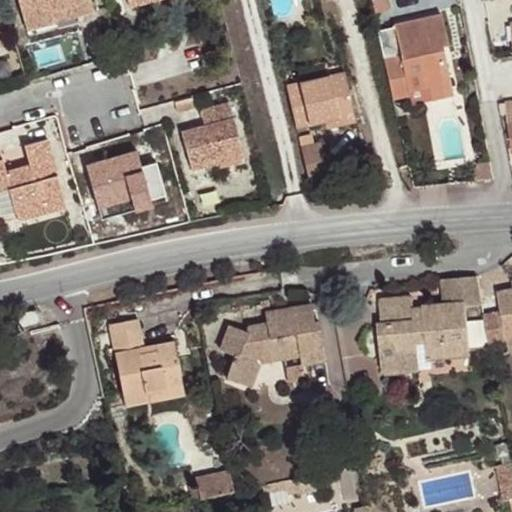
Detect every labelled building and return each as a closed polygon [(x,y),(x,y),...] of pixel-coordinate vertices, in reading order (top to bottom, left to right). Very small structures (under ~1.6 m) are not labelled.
[(18,0),(27,29),(54,22),(51,12),(76,5),(78,15),(94,10),(90,0),(18,0)] [(51,12),(54,22),(78,15),(76,5),(51,12)] [(397,35),(401,55),(383,58),(393,99),(410,96),(431,91),(432,99),(452,95),(442,46),(449,45),(442,15),(395,25),(397,35)] [(379,39),(383,58),(401,55),(397,35),(379,39)] [(354,114),(344,72),(287,86),(296,128),(325,121),(354,114)] [(431,91),(410,96),(411,104),(432,99),(431,91)] [(193,97),(175,101),(178,110),(195,106),(193,97)] [(181,133),(190,165),(215,158),(216,164),(244,156),(229,102),(201,110),(205,126),(181,133)] [(327,128),(356,121),(354,114),(325,121),(327,128)] [(0,153),(0,190),(10,188),(16,211),(46,203),(48,210),(66,205),(48,140),(25,146),(31,166),(7,173),(1,153),(0,153)] [(301,147),(309,181),(328,176),(321,143),(301,147)] [(89,174),(98,206),(132,197),(136,210),(152,206),(150,198),(165,194),(156,161),(140,165),(136,151),(104,159),(107,169),(89,174)] [(215,158),(190,165),(192,171),(216,164),(215,158)] [(87,164),(89,174),(107,169),(104,159),(87,164)] [(167,202),(165,194),(150,198),(152,206),(167,202)] [(132,197),(98,206),(102,219),(136,210),(132,197)] [(46,203),(16,211),(18,219),(48,210),(46,203)] [(482,304),(477,276),(442,279),(445,304),(424,306),(425,312),(414,313),(413,307),(412,296),(382,299),(384,323),(379,324),(383,371),(420,368),(418,353),(417,344),(428,342),(429,352),(429,359),(470,356),(465,306),(482,304)] [(501,312),(484,316),(490,344),(507,341),(509,353),(511,352),(511,289),(497,293),(501,312)] [(326,359),(319,322),(315,323),(311,303),(265,312),(267,322),(249,326),(247,333),(228,326),(220,349),(236,355),(227,378),(253,386),(261,363),(301,355),(302,364),(326,359)] [(16,315),(19,327),(40,322),(37,310),(16,315)] [(139,320),(109,325),(125,405),(149,401),(147,393),(182,386),(173,340),(155,343),(157,351),(146,353),(144,346),(139,320)] [(417,344),(418,353),(429,352),(428,342),(417,344)] [(155,343),(144,346),(146,353),(157,351),(155,343)] [(470,356),(429,359),(430,372),(471,368),(470,356)] [(303,375),(301,366),(287,369),(289,381),(300,379),(302,375),(303,375)] [(147,393),(149,401),(184,394),(182,386),(147,393)] [(357,441),(362,464),(362,468),(372,466),(368,439),(357,441)] [(352,466),(362,464),(357,441),(348,443),(352,466)] [(496,467),(498,488),(509,485),(506,466),(496,467)] [(229,467),(196,474),(202,498),(235,492),(229,467)] [(323,473),(285,481),(288,494),(297,492),(297,490),(325,483),(323,473)]
